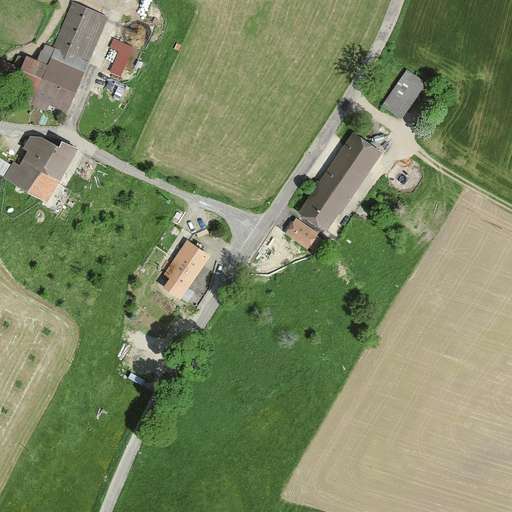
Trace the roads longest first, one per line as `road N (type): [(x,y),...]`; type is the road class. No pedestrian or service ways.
road 1 (tertiary): [(107,511),(186,346),(258,232)]
road 2 (residential): [(0,123),(71,134),(258,232)]
road 3 (tertiary): [(258,232),(332,122),(396,0)]
road 4 (track): [(130,0),(71,134)]
